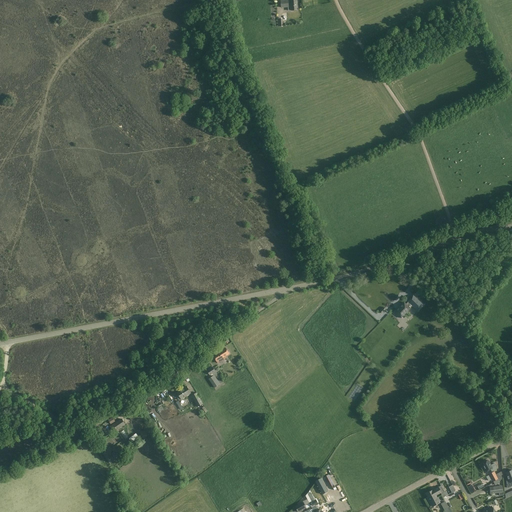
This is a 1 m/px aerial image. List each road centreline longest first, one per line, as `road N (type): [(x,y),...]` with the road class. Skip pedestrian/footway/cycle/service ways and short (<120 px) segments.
road 1 (track): [(219,0),(318,282)]
road 2 (unclassified): [(0,343),(288,288)]
road 3 (track): [(335,0),(420,137),(453,239)]
road 4 (unclassified): [(91,429),(164,385),(288,288)]
road 5 (unclassified): [(288,288),(511,225)]
road 6 (unclassified): [(366,511),(511,433)]
